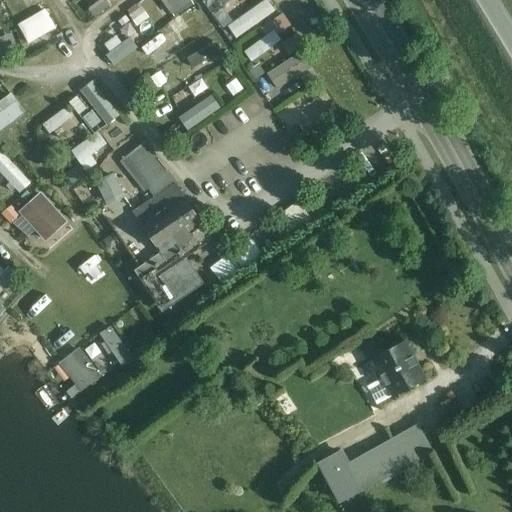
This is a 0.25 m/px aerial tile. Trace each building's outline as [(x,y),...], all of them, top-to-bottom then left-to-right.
[(88,0),(97,11),(110,0),(88,0)] [(161,0),(172,14),(191,0),(161,0)] [(239,37),(276,9),(269,0),(261,0),(229,24),(239,37)] [(200,3),(189,8),(202,35),(213,29),(200,3)] [(129,16),(140,24),(147,14),(135,6),(129,16)] [(27,42),(56,29),(47,9),(18,21),(27,42)] [(267,35),(244,48),(251,59),(283,41),(278,32),(291,24),(284,12),(261,25),(267,35)] [(150,57),(174,37),(166,28),(142,48),(150,57)] [(216,31),(196,45),(209,64),(229,51),(216,31)] [(177,73),(167,79),(173,89),(200,72),(186,52),(170,63),(177,73)] [(302,52),(267,71),(275,86),(310,68),(302,52)] [(94,78),(80,88),(94,107),(83,116),(95,132),(120,114),(94,78)] [(0,99),(0,130),(26,112),(11,91),(0,99)] [(188,126),(222,108),(215,94),(180,112),(188,126)] [(68,105),(42,122),(49,132),(63,123),(69,131),(80,123),(68,105)] [(100,133),(70,145),(76,159),(106,147),(100,133)] [(178,183),(146,143),(122,161),(145,192),(149,189),(155,199),(176,185),(178,183)] [(0,169),(18,194),(31,184),(4,147),(0,149),(0,169)] [(108,204),(125,193),(112,172),(94,184),(108,204)] [(155,199),(135,212),(166,257),(173,267),(187,258),(214,240),(176,185),(155,199)] [(4,210),(24,237),(36,228),(44,239),(67,223),(44,190),(16,209),(13,204),(4,210)] [(145,272),(166,257),(135,212),(124,195),(102,209),(145,272)] [(277,221),(292,243),(318,226),(302,203),(277,221)] [(245,274),(264,258),(249,239),(230,255),(232,258),(244,273),(245,274)] [(166,257),(145,272),(169,309),(205,284),(187,258),(173,267),(166,257)] [(244,273),(232,258),(224,265),(235,279),(244,273)] [(0,292),(15,277),(0,262),(0,292)] [(124,365),(135,357),(111,324),(100,332),(124,365)] [(373,358),(381,354),(372,338),(361,345),(369,362),(373,360),(373,358)] [(373,358),(373,360),(383,378),(393,396),(393,397),(407,390),(426,379),(405,341),(381,354),(373,358)] [(80,390),(101,374),(79,346),(58,362),(80,390)] [(378,404),(393,396),(383,378),(368,387),(378,404)] [(342,452),(321,464),(340,501),(431,452),(418,427),(349,465),(342,452)]
